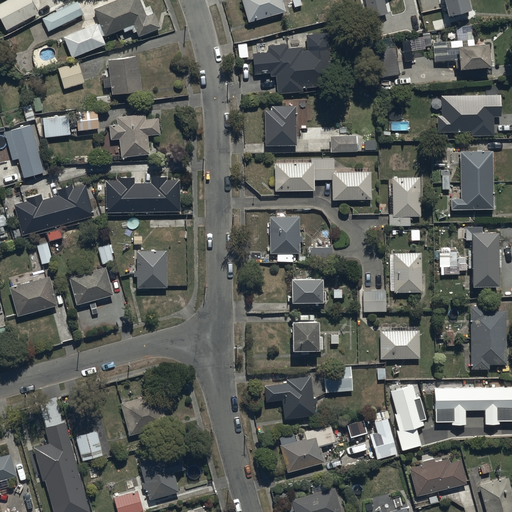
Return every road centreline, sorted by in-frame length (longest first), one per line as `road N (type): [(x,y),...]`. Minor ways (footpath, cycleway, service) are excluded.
road 1 (residential): [(216,327),(214,106),(192,0)]
road 2 (residential): [(0,387),(216,327)]
road 3 (residential): [(249,511),(229,441),(216,327)]
